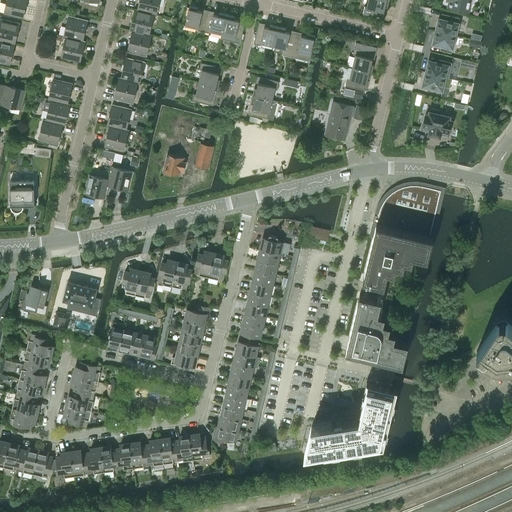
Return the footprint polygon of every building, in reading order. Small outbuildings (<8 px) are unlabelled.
[(27,0),(7,0),(4,13),(23,18),(27,0)] [(139,0),(137,9),(137,10),(154,14),(156,15),(159,0),(139,0)] [(388,0),(368,0),(367,6),(364,6),(363,12),(384,17),(387,6),(388,0)] [(446,0),(449,1),(448,7),(468,12),(470,4),(471,4),(473,3),(474,2),(474,0),(446,0)] [(208,10),(198,7),(190,5),(185,24),(198,27),(197,30),(203,31),(208,10)] [(130,30),(132,30),(149,34),(154,14),(137,10),(137,9),(135,9),(130,30)] [(219,12),(208,10),(203,31),(209,33),(210,30),(222,33),(227,14),(219,12)] [(456,35),(460,17),(442,13),(440,18),(438,17),(435,30),(456,35)] [(227,14),(222,33),(221,38),(234,41),(233,44),(239,45),(239,42),(240,43),(241,40),(246,19),(235,16),(227,14)] [(63,36),(66,37),(66,36),(83,41),(83,40),(88,20),(69,15),(63,36)] [(1,18),(0,20),(0,40),(15,44),(20,23),(1,18)] [(259,22),(258,24),(254,43),(260,45),(261,42),(273,45),(278,26),(270,24),(270,25),(259,22)] [(290,56),(296,33),(296,31),(285,28),(278,26),(273,45),(283,48),(282,54),(290,56)] [(127,51),(146,55),(151,34),(149,34),(132,30),(127,51)] [(451,52),(456,35),(435,30),(432,43),(434,43),(434,46),(440,47),(440,50),(451,52)] [(309,61),(315,35),(307,33),(307,34),(296,31),(296,33),(290,56),(309,61)] [(66,36),(66,37),(61,57),(80,62),(85,41),(83,40),(83,41),(66,36)] [(0,62),(10,64),(15,44),(0,40),(0,62)] [(371,63),(375,46),(356,42),(353,54),(355,54),(352,67),(372,71),(374,64),(371,63)] [(126,57),(121,77),(121,78),(138,82),(137,82),(140,83),(145,61),(126,57)] [(448,78),(452,62),(431,57),(430,60),(428,60),(425,72),(448,78)] [(202,69),(199,81),(218,86),(220,78),(222,67),(201,62),(199,69),(202,69)] [(365,90),(367,79),(370,79),(372,71),(352,67),(349,79),(347,79),(345,85),(365,90)] [(451,78),(448,78),(425,72),(422,85),(428,86),(427,89),(441,92),(443,86),(449,87),(451,78)] [(279,81),(259,76),(258,76),(255,87),(254,87),(252,94),(272,99),(275,87),(277,87),(279,81)] [(114,98),(133,102),(137,82),(138,82),(121,78),(121,77),(119,77),(114,98)] [(48,99),(51,100),(51,99),(67,103),(68,103),(72,83),(53,78),(48,99)] [(285,78),(283,83),(295,86),(296,80),(285,78)] [(218,86),(199,81),(196,94),(194,93),(192,100),(213,105),(216,94),(218,86)] [(5,84),(0,104),(21,109),(26,90),(5,84)] [(356,89),(354,97),(362,99),(364,91),(356,89)] [(269,111),(272,99),(252,94),(251,102),(248,113),(270,118),(271,112),(269,111)] [(51,99),(51,100),(46,119),(46,120),(63,124),(62,124),(65,125),(70,104),(68,103),(67,103),(51,99)] [(326,133),(326,134),(327,134),(328,136),(332,137),(333,136),(337,137),(337,138),(341,139),(343,138),(344,138),(344,137),(346,136),(347,132),(346,131),(350,115),(354,116),(362,118),(365,107),(357,105),(356,107),(352,106),(334,101),(327,127),(326,128),(325,131),(326,133)] [(107,125),(109,126),(109,125),(126,129),(131,108),(112,104),(107,125)] [(434,135),(439,114),(440,110),(430,107),(428,114),(425,114),(422,129),(429,131),(429,134),(434,135)] [(449,119),(450,116),(439,114),(434,135),(440,137),(441,133),(448,135),(452,120),(449,119)] [(63,124),(46,120),(46,119),(44,119),(38,140),(58,145),(62,124),(63,124)] [(194,124),(191,138),(214,144),(218,130),(194,124)] [(104,146),(123,151),(129,129),(126,129),(109,125),(109,126),(104,146)] [(254,159),(283,154),(282,145),(277,146),(276,141),(261,143),(259,132),(249,134),(254,159)] [(200,141),(195,165),(208,168),(214,145),(200,141)] [(35,155),(50,157),(51,148),(36,147),(35,155)] [(122,160),(124,153),(102,148),(100,154),(122,160)] [(186,157),(169,153),(168,154),(167,155),(165,160),(167,161),(164,171),(165,171),(166,173),(171,174),(172,173),(179,175),(181,169),(183,169),(186,157)] [(112,166),(109,178),(108,185),(128,190),(133,171),(112,166)] [(105,198),(108,185),(109,178),(88,173),(84,192),(105,198)] [(35,206),(34,180),(10,180),(11,206),(11,208),(12,210),(14,211),(16,212),(18,212),(20,211),(22,210),(23,208),(23,206),(35,206)] [(372,223),(376,224),(363,280),(378,283),(385,285),(388,271),(395,273),(397,266),(404,267),(405,260),(412,262),(414,255),(428,258),(433,236),(426,235),(430,218),(434,219),(440,190),(423,185),(416,185),(410,185),(404,186),(398,188),(392,192),(388,196),(384,201),(381,206),(379,212),(378,215),(374,214),(372,223)] [(328,239),(330,228),(311,225),(309,236),(328,239)] [(269,234),(268,238),(263,237),(262,243),(260,243),(260,247),(261,247),(261,248),(280,252),(282,241),(277,240),(278,236),(269,234)] [(280,252),(261,248),(259,253),(258,253),(257,257),(258,258),(277,263),(280,252)] [(214,252),(209,251),(204,250),(203,254),(198,253),(196,263),(194,273),(199,274),(199,275),(208,277),(214,252)] [(224,255),(214,252),(208,277),(218,279),(219,278),(223,279),(225,270),(226,270),(228,260),(223,259),(224,255)] [(277,263),(258,258),(257,264),(255,264),(255,268),(256,268),(256,269),(275,273),(277,263)] [(162,284),(172,286),(178,261),(168,259),(167,263),(162,262),(159,272),(160,272),(157,281),(162,283),(162,284)] [(187,264),(178,261),(172,286),(182,288),(182,287),(187,288),(189,279),(192,269),(186,268),(187,264)] [(141,270),(135,269),(131,268),(130,272),(125,271),(123,281),(121,290),(125,292),(125,293),(135,295),(141,270)] [(275,273),(256,269),(254,274),(253,274),(252,278),(253,279),(272,284),(275,273)] [(151,273),(141,270),(135,295),(145,297),(145,296),(150,297),(152,288),(155,278),(150,277),(151,273)] [(272,284),(253,279),(252,285),(250,285),(250,289),(251,289),(251,290),(270,294),(272,284)] [(68,280),(63,299),(69,301),(67,307),(85,312),(86,305),(98,308),(101,298),(95,297),(97,287),(68,280)] [(25,302),(24,308),(37,311),(45,313),(46,307),(44,306),(44,304),(48,289),(40,287),(40,286),(39,285),(38,284),(36,284),(35,285),(34,286),(31,285),(29,293),(27,302),(25,302)] [(270,294),(251,290),(249,295),(248,295),(247,299),(248,300),(267,305),(270,294)] [(360,293),(349,336),(346,350),(403,363),(408,341),(394,338),(396,331),(389,330),(390,323),(383,321),(385,314),(378,312),(381,298),(375,297),(360,293)] [(0,337),(10,294),(8,298),(6,300),(4,303),(2,305),(0,308),(0,337)] [(267,305),(248,300),(247,306),(246,306),(245,310),(246,310),(246,311),(265,315),(267,305)] [(187,308),(185,319),(204,323),(205,318),(207,318),(210,307),(209,306),(202,305),(198,304),(196,310),(187,308)] [(57,311),(53,324),(67,328),(70,314),(57,311)] [(265,315),(246,311),(244,317),(243,316),(242,320),(243,321),(262,326),(265,315)] [(204,323),(185,319),(182,330),(202,334),(203,328),(204,328),(205,324),(204,324),(204,323)] [(511,323),(508,321),(507,320),(506,319),(504,319),(502,319),(501,319),(500,319),(499,319),(499,320),(498,320),(497,321),(496,322),(477,351),(480,354),(482,355),(483,356),(484,357),(486,358),(488,359),(492,361),(494,362),(496,363),(497,363),(500,363),(502,363),(504,363),(507,363),(510,363),(511,362),(511,323)] [(262,326),(243,321),(242,327),(241,327),(240,331),(241,331),(241,332),(250,334),(249,336),(256,338),(257,336),(260,337),(262,326)] [(123,329),(112,326),(108,345),(114,347),(114,348),(118,349),(118,348),(119,348),(123,329)] [(134,331),(123,329),(119,348),(124,349),(124,351),(128,351),(129,350),(134,331)] [(202,334),(182,330),(180,340),(199,345),(200,339),(202,339),(203,335),(201,334),(202,334)] [(144,334),(134,331),(129,350),(135,352),(135,353),(139,354),(139,353),(140,353),(144,334)] [(29,339),(26,349),(51,355),(53,345),(49,344),(50,339),(38,336),(38,334),(31,333),(30,339),(29,339)] [(155,336),(144,334),(140,353),(145,354),(145,356),(154,358),(157,346),(153,345),(155,336)] [(199,345),(180,340),(178,351),(197,355),(198,349),(199,349),(200,345),(199,345)] [(255,355),(258,345),(255,344),(255,342),(248,340),(248,342),(239,340),(237,346),(236,346),(235,350),(236,351),(255,355)] [(51,355),(26,349),(24,359),(25,359),(24,364),(43,369),(44,364),(48,365),(49,364),(50,361),(51,355)] [(197,355),(178,351),(176,357),(172,356),(171,362),(189,367),(189,365),(194,366),(196,360),(197,360),(198,356),(197,355)] [(260,357),(255,355),(236,351),(235,357),(233,357),(233,361),(234,361),(234,362),(253,366),(258,367),(260,357)] [(81,361),(80,366),(76,365),(74,375),(98,381),(101,371),(100,371),(101,366),(81,361)] [(250,377),(253,366),(234,362),(232,367),(231,367),(230,371),(231,372),(250,377)] [(43,369),(24,364),(23,369),(22,368),(19,378),(44,384),(46,374),(42,373),(43,369)] [(250,377),(231,372),(230,378),(229,378),(228,382),(229,382),(229,383),(248,387),(250,377)] [(98,381),(74,375),(71,385),(75,386),(74,391),(94,395),(95,391),(96,391),(98,381)] [(44,384),(19,378),(17,388),(18,388),(17,393),(36,398),(37,393),(41,394),(44,384)] [(309,433),(306,445),(309,446),(307,453),(308,453),(310,453),(326,450),(325,454),(340,452),(384,445),(389,423),(392,408),(397,387),(393,386),(391,386),(382,383),(369,380),(368,380),(362,402),(362,403),(359,418),(356,418),(354,418),(336,421),(335,421),(332,422),(314,425),(312,434),(309,433)] [(248,387),(229,383),(227,388),(226,388),(225,392),(226,393),(245,398),(248,387)] [(94,395),(74,391),(73,396),(69,395),(67,404),(91,410),(94,400),(93,400),(94,395)] [(36,398),(17,393),(16,398),(15,398),(12,407),(37,413),(39,403),(35,402),(36,398)] [(245,398),(226,393),(226,395),(225,399),(224,399),(223,403),(224,403),(224,404),(243,408),(245,398)] [(91,410),(67,404),(64,414),(69,415),(67,420),(80,423),(79,425),(86,427),(88,420),(89,420),(91,410)] [(243,408),(224,404),(222,409),(221,409),(220,413),(221,414),(240,419),(243,408)] [(37,413),(12,407),(10,417),(11,417),(9,424),(16,426),(17,424),(29,427),(30,422),(34,423),(37,413)] [(240,419),(221,414),(221,416),(220,420),(219,420),(218,424),(219,424),(219,425),(238,429),(240,419)] [(238,429),(219,425),(217,430),(216,430),(214,439),(225,442),(226,438),(235,440),(238,429)] [(200,433),(195,433),(190,434),(193,459),(203,458),(203,457),(210,456),(209,449),(207,449),(205,436),(200,437),(200,433)] [(190,434),(184,435),(180,436),(180,438),(180,440),(175,441),(178,460),(183,460),(183,461),(193,459),(190,434)] [(170,437),(166,438),(160,438),(163,463),(173,462),(173,461),(178,460),(175,441),(171,441),(170,437)] [(160,438),(151,440),(150,440),(150,442),(150,444),(146,445),(148,464),(153,464),(153,465),(163,463),(160,438)] [(9,442),(4,441),(0,439),(0,465),(4,467),(9,442)] [(141,445),(141,443),(140,441),(130,442),(134,467),(144,466),(144,465),(148,464),(146,445),(141,445)] [(19,444),(9,442),(4,467),(13,469),(14,468),(18,469),(23,450),(18,448),(19,444)] [(130,442),(125,443),(120,444),(121,448),(116,449),(119,469),(124,468),(124,469),(134,467),(130,442)] [(111,445),(101,447),(104,472),(114,470),(114,469),(119,469),(116,449),(111,449),(111,445)] [(29,447),(28,451),(23,450),(18,469),(23,470),(23,471),(33,473),(39,449),(29,447)] [(101,447),(95,447),(90,448),(91,452),(86,453),(89,473),(94,472),(94,473),(104,472),(101,447)] [(48,451),(39,449),(33,473),(43,476),(43,475),(48,476),(53,457),(47,455),(48,451)] [(81,453),(81,452),(81,449),(71,451),(74,476),(84,474),(84,473),(89,473),(86,453),(81,453)] [(71,451),(65,451),(61,452),(61,456),(56,457),(59,477),(64,476),(64,477),(74,476),(71,451)]
